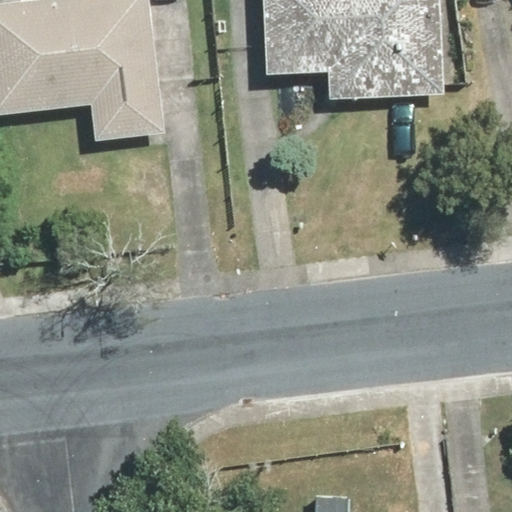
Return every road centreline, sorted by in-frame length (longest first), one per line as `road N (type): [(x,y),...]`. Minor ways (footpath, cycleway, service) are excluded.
road 1 (residential): [(59,374),(511,320)]
road 2 (residential): [(59,374),(78,511)]
